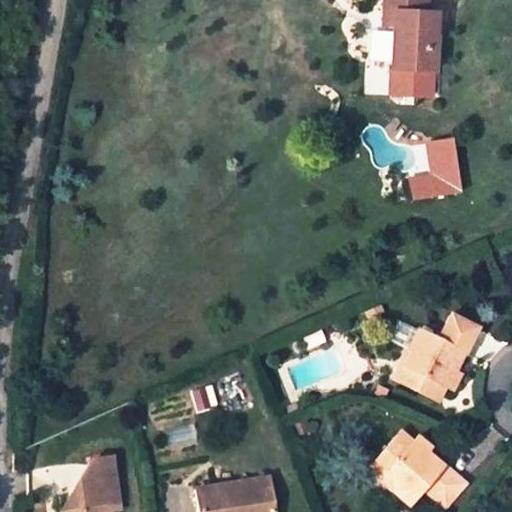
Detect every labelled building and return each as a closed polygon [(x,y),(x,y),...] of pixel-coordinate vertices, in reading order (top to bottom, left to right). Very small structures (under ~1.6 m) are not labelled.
[(428,0),(380,0),(380,26),(390,27),(389,73),(438,76),(441,13),(428,12),(428,0)] [(423,143),(429,173),(407,177),(412,202),(463,192),(453,137),(423,143)] [(445,388),(452,369),(460,353),(462,354),(475,329),(447,313),(435,338),(416,330),(406,351),(411,354),(403,368),(421,378),(416,390),(438,401),(445,388)] [(411,354),(406,351),(393,379),(416,390),(421,378),(403,368),(411,354)] [(452,369),(445,388),(450,390),(458,373),(452,369)] [(293,402),(280,407),(284,415),(296,410),(293,402)] [(390,486),(387,490),(404,505),(416,490),(437,510),(458,488),(438,468),(436,471),(424,460),(428,455),(415,443),(412,448),(398,434),(381,451),(393,463),(381,476),(390,486)] [(393,463),(381,451),(365,469),(387,490),(390,486),(381,476),(393,463)] [(107,511),(120,510),(115,466),(98,468),(71,487),(74,510),(60,511),(107,511)] [(198,511),(269,511),(263,477),(194,488),(198,511)]
